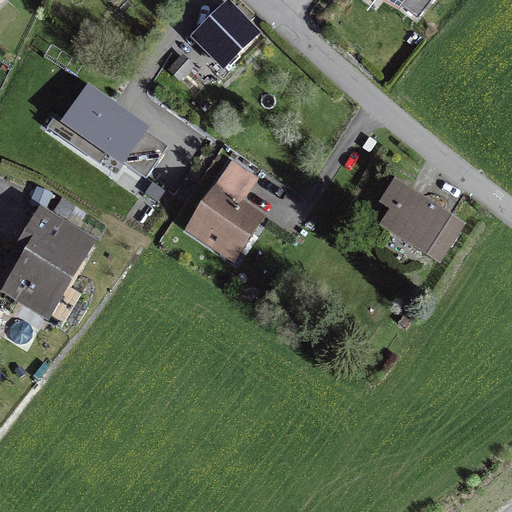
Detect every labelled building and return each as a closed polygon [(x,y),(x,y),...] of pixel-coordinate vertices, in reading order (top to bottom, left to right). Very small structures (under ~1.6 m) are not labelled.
[(429,0),(398,0),(418,15),(429,0)] [(224,67),(255,36),(228,8),(196,39),(224,67)] [(179,79),(191,67),(183,59),(171,71),(179,79)] [(145,180),(164,153),(141,137),(145,131),(88,92),(66,124),(83,136),(76,146),(99,161),(105,152),(145,180)] [(232,259),(260,217),(239,203),(255,180),(234,166),(190,231),(232,259)] [(389,208),(379,224),(440,263),(466,223),(394,178),(379,202),(389,208)] [(90,246),(41,217),(16,257),(25,263),(7,291),(25,302),(30,293),(53,307),(90,246)]
